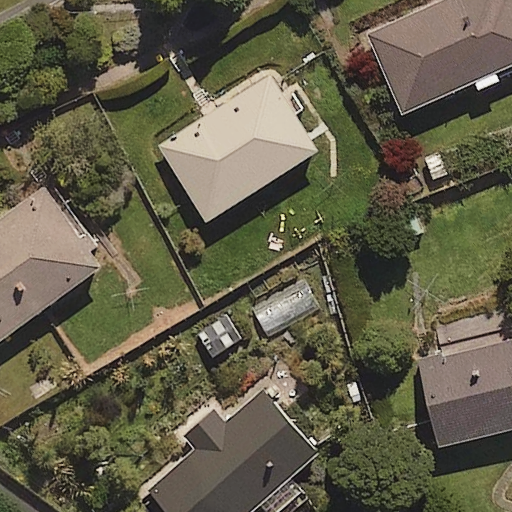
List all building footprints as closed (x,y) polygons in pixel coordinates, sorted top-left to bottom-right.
[(476,92),(480,103),(507,91),(502,81),(511,76),(511,0),(457,0),(370,38),(406,122),(476,92)] [(264,31),(283,65),(311,49),(292,15),(264,31)] [(316,55),(290,75),(320,114),(346,94),(316,55)] [(322,160),(272,78),(159,148),(209,229),(322,160)] [(0,349),(108,274),(48,189),(0,222),(0,349)] [(511,346),(422,366),(441,454),(511,438),(511,346)] [(275,511),(326,469),(262,394),(225,426),(216,415),(188,439),(199,452),(144,499),(155,511),(275,511)]
